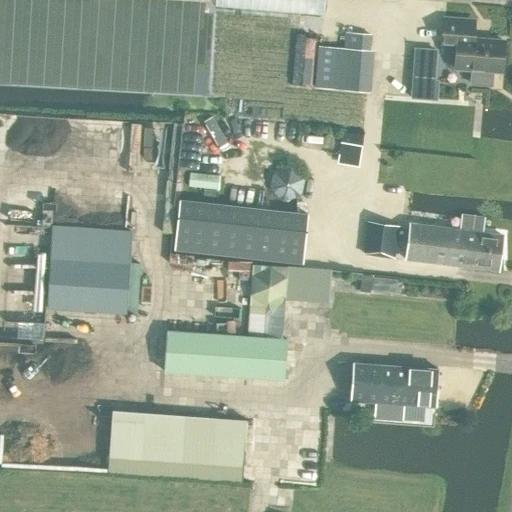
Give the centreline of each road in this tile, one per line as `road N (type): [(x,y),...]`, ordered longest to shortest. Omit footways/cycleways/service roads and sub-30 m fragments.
road 1 (unknown): [(511,361),(350,357),(252,392),(138,386)]
road 2 (unknown): [(0,180),(49,156),(128,164),(146,192),(158,254),(138,386)]
road 3 (unknown): [(138,386),(81,394),(0,373)]
